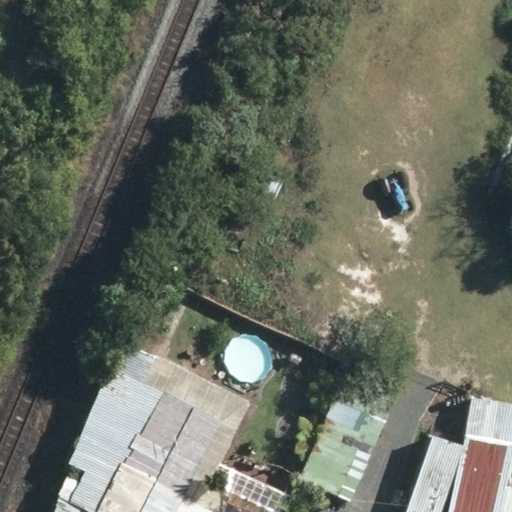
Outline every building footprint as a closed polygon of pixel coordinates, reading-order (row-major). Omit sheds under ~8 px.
[(351,286),(299,262),(269,326),(320,351),(351,286)] [(201,511),(197,510),(248,400),(126,345),(111,378),(69,470),(87,478),(75,506),(63,501),(57,511),(201,511)] [(349,373),(298,485),(349,508),(400,396),(349,373)] [(511,511),(511,403),(470,392),(462,448),(450,511),(511,511)] [(405,511),(443,511),(462,448),(427,438),(405,511)]
